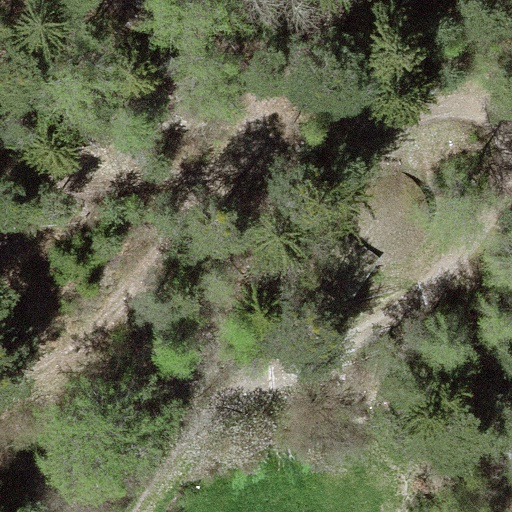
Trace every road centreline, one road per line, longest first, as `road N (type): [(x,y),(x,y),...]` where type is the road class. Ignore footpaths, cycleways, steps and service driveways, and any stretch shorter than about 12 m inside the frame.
road 1 (track): [(214,511),(405,298),(511,159)]
road 2 (track): [(511,97),(210,164)]
road 3 (track): [(0,138),(81,168),(210,164)]
road 4 (track): [(210,164),(338,0)]
